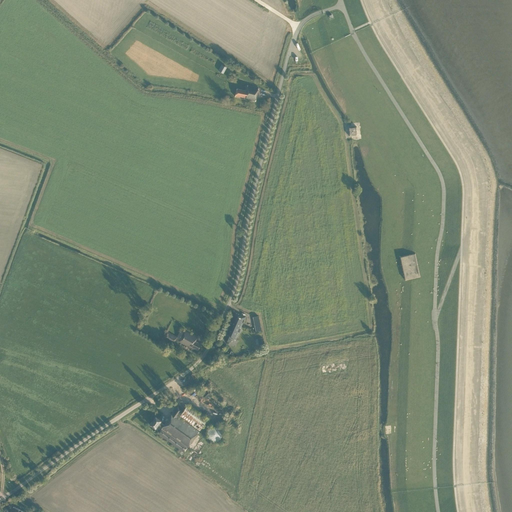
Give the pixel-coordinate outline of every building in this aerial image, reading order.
[(225,73),(228,66),(223,64),(220,70),(225,73)] [(258,87),(247,85),(246,91),(237,89),(235,97),(239,97),(239,96),(245,97),(244,99),(255,101),(258,87)] [(421,277),(416,253),(400,256),(405,280),(421,277)] [(231,338),(235,340),(245,317),(234,312),(227,328),(228,328),(225,334),(226,334),(223,339),(229,341),(231,338)] [(197,350),(200,344),(195,341),(198,337),(184,330),(178,341),(184,344),(183,346),(185,347),(186,346),(191,348),(191,347),(197,350)] [(163,338),(173,344),(177,337),(167,331),(163,338)] [(157,433),(183,452),(206,420),(186,406),(184,410),(178,406),(164,425),(160,422),(161,420),(155,416),(149,425),(155,429),(156,427),(160,430),(157,433)] [(209,428),(211,440),(223,438),(221,426),(209,428)]
